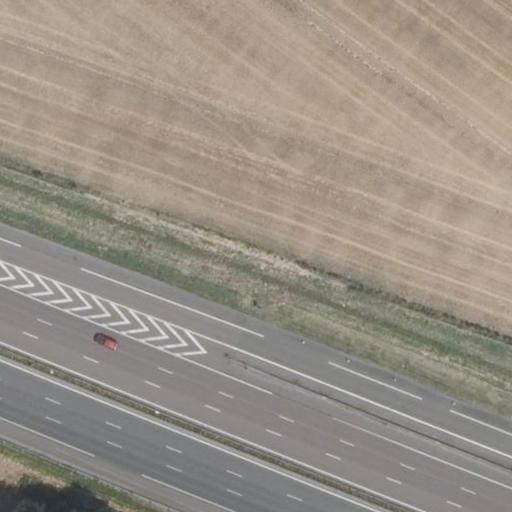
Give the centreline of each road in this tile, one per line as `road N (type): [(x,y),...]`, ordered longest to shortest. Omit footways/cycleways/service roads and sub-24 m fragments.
road 1 (motorway): [(511,452),(0,257)]
road 2 (motorway): [(497,511),(0,313)]
road 3 (motorway): [(0,388),(310,511)]
